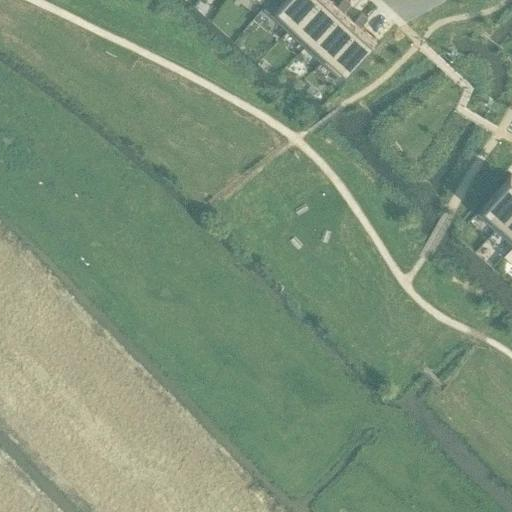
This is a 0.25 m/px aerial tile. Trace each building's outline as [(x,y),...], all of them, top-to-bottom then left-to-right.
[(268,0),(266,4),(273,10),(271,12),(289,29),(315,0),(268,0)] [(315,0),(289,29),(306,44),(340,7),(338,5),(332,0),(315,0)] [(340,7),(306,44),(323,60),(357,22),(354,20),(344,10),(351,2),(348,0),(341,0),(338,5),(340,7)] [(357,22),(323,60),(342,77),(375,39),(361,26),(368,18),(362,12),(354,20),(357,22)] [(511,174),(478,211),(497,228),(511,210),(511,174)] [(511,210),(497,228),(511,241),(511,210)]
